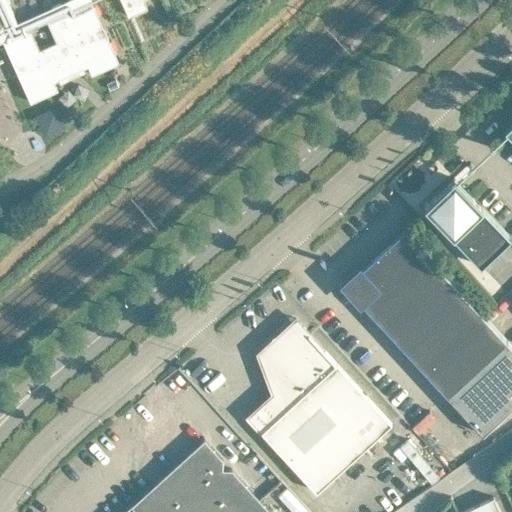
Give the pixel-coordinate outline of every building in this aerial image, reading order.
[(0,0),(0,41),(3,40),(91,1),(92,0),(0,0)] [(121,0),(129,15),(147,7),(143,0),(121,0)] [(92,74),(119,61),(91,1),(3,40),(31,101),(58,89),(54,80),(59,78),(88,65),(92,74)] [(510,237),(475,199),(454,177),(424,206),(480,265),(510,237)] [(507,341),(404,228),(344,283),(447,396),(507,341)] [(392,422),(310,333),(296,317),(258,352),(287,408),(261,431),(316,491),(392,422)] [(481,434),(511,405),(511,346),(507,341),(447,396),(481,434)] [(271,511),(232,468),(222,468),(223,458),(204,438),(131,505),(130,504),(121,511),(271,511)] [(500,511),(493,496),(460,511),(500,511)]
